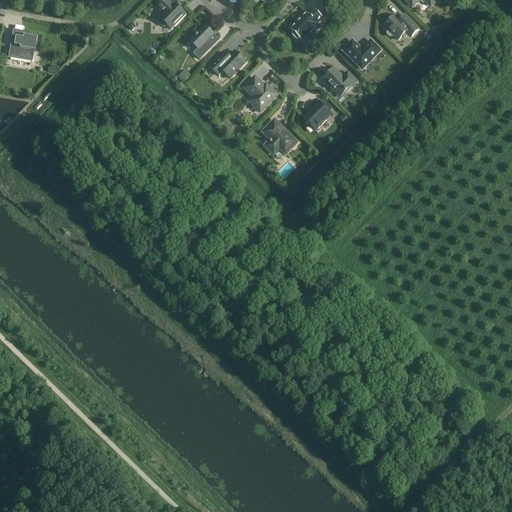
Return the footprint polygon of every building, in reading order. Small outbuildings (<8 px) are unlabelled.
[(167,0),(163,0),(160,3),(157,7),(161,11),(158,15),(161,17),(160,18),(161,19),(158,22),(163,27),(166,24),(171,30),(186,15),(174,4),(173,5),(171,3),(167,0)] [(197,0),(196,0),(191,5),(196,11),(202,4),(197,0)] [(200,9),(199,17),(210,19),(212,10),(200,9)] [(308,34),(313,39),(317,35),(316,34),(322,28),(317,24),(322,19),(313,10),(308,15),(306,13),(290,29),(294,32),(293,34),(293,35),(297,39),(298,39),(300,38),(302,40),(308,34)] [(419,30),(407,18),(408,17),(405,14),(399,20),(395,16),(384,26),(389,31),(387,32),(387,34),(390,37),(392,37),(394,36),(399,40),(403,36),(404,38),(406,37),(409,34),(412,37),(419,30)] [(194,54),(200,59),(210,49),(205,44),(214,35),(205,27),(190,42),(198,50),(194,54)] [(11,45),(9,58),(31,62),(33,52),(34,52),(36,39),(23,36),(22,39),(15,38),(13,46),(11,45)] [(338,51),(342,47),(337,42),(333,46),(338,51)] [(353,42),(344,51),(362,69),(380,51),(371,42),(362,51),(353,42)] [(219,76),(223,72),(230,79),(246,63),(235,52),(229,58),(224,53),(210,67),(219,76)] [(331,88),(331,93),(346,93),(357,82),(348,73),(343,77),(334,68),(323,80),(331,88)] [(178,77),(183,83),(190,76),(185,71),(178,77)] [(255,78),(244,89),(254,98),(251,101),(262,111),(277,95),(266,85),(263,88),(260,85),(261,84),(255,78)] [(303,119),(315,131),(331,115),(325,109),(328,106),(323,101),(320,104),(319,103),(303,119)] [(225,120),(229,126),(237,121),(234,115),(225,120)] [(339,119),(344,124),(349,120),(344,115),(339,119)] [(280,149),(286,154),(297,143),(279,125),(271,133),(267,129),(263,132),(271,140),(265,146),(274,155),(280,149)]
